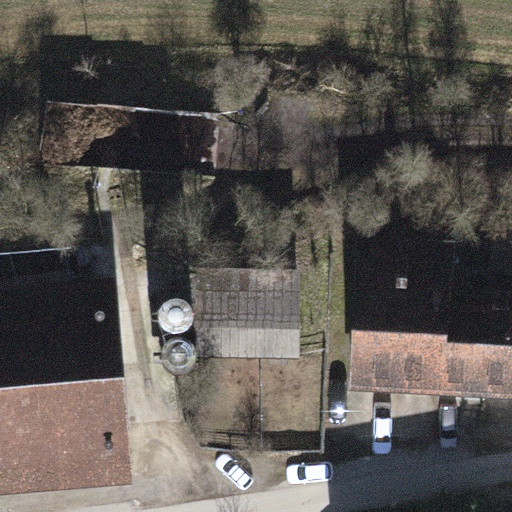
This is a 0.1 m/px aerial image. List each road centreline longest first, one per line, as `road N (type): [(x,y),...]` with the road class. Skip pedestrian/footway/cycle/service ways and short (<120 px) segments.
road 1 (unclassified): [(511,467),(214,511)]
road 2 (track): [(301,143),(446,129),(511,133)]
